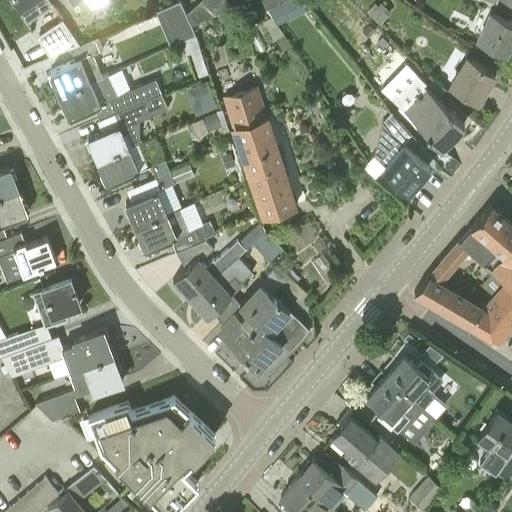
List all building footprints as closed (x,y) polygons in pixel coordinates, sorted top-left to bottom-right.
[(181,0),(176,0),(158,8),(174,44),(198,33),(181,0)] [(226,0),(201,0),(214,15),(233,7),(226,0)] [(302,0),(267,0),(277,15),(304,2),(302,0)] [(379,2),(368,14),(379,24),(390,12),(379,2)] [(217,14),(221,23),(231,19),(228,9),(217,14)] [(479,39),(505,51),(511,36),(511,20),(492,10),(479,39)] [(277,24),(272,16),(262,23),(281,51),(291,45),(277,24)] [(63,25),(41,40),(51,55),(73,40),(63,25)] [(362,31),(368,37),(374,31),(368,25),(362,31)] [(245,42),(242,31),(230,35),(234,46),(245,42)] [(91,80),(102,75),(93,52),(103,48),(98,35),(70,46),(75,60),(50,70),(50,72),(51,71),(60,93),(91,80)] [(379,48),(386,41),(382,38),(376,44),(379,48)] [(450,85),(476,100),(493,71),(467,56),(450,85)] [(440,147),(464,122),(449,108),(448,110),(424,85),(427,83),(419,74),(394,99),(426,132),(426,133),(440,147)] [(189,84),(196,111),(219,106),(212,79),(189,84)] [(69,116),(70,117),(100,104),(91,80),(60,93),(70,115),(69,116)] [(281,159),(267,116),(257,85),(226,95),(240,140),(238,140),(243,155),(248,170),(281,159)] [(89,137),(98,159),(128,146),(138,141),(140,140),(139,140),(139,119),(168,107),(161,91),(118,110),(122,120),(88,136),(88,137),(89,137)] [(381,122),(389,133),(372,153),(385,164),(381,168),(411,193),(432,168),(403,143),(410,134),(391,111),(381,122)] [(196,136),(209,131),(203,116),(190,121),(196,136)] [(107,183),(138,170),(148,165),(138,141),(128,146),(98,159),(108,181),(107,181),(107,183)] [(230,151),(221,154),(225,167),(234,164),(230,151)] [(150,163),(155,174),(169,168),(164,157),(150,163)] [(295,204),(281,159),(248,170),(263,214),(295,204)] [(188,160),(169,168),(155,174),(161,187),(194,174),(188,160)] [(0,195),(17,189),(18,189),(9,167),(9,165),(0,168),(0,195)] [(333,180),(324,183),(326,191),(336,188),(333,180)] [(0,237),(7,235),(2,222),(27,213),(26,211),(25,211),(17,189),(0,195),(0,237)] [(127,202),(136,225),(167,212),(166,211),(157,189),(125,201),(126,203),(127,202)] [(458,239),(466,245),(493,267),(511,246),(511,220),(490,203),(458,239)] [(167,212),(136,225),(146,247),(145,247),(145,248),(171,238),(176,250),(203,237),(211,234),(205,220),(193,225),(193,226),(188,229),(179,206),(166,211),(167,212)] [(214,258),(206,265),(200,258),(212,247),(203,237),(176,250),(182,261),(186,266),(172,278),(189,296),(237,254),(244,248),(244,247),(264,228),(260,219),(237,240),(236,239),(215,258),(215,259),(214,258)] [(277,243),(264,229),(250,241),(263,255),(277,243)] [(20,230),(7,235),(0,237),(0,254),(9,251),(13,250),(22,275),(44,266),(43,264),(56,259),(47,236),(26,244),(20,230)] [(414,290),(469,322),(484,303),(437,280),(466,245),(458,239),(414,290)] [(511,282),(511,246),(493,267),(494,268),(505,277),(511,282)] [(294,261),(286,253),(278,261),(286,269),(294,261)] [(239,282),(252,271),(237,254),(189,296),(206,315),(231,293),(224,285),(232,278),(239,282)] [(481,284),(492,293),(505,277),(494,268),(481,284)] [(511,322),(511,282),(505,277),(492,293),(484,303),(469,322),(498,339),(500,337),(511,322)] [(61,309),(79,303),(74,290),(76,289),(75,286),(73,287),(70,278),(32,291),(44,324),(42,324),(43,326),(66,318),(65,317),(64,317),(61,309)] [(265,373),(308,327),(260,282),(238,305),(246,313),(242,318),(237,313),(219,331),(233,344),(233,345),(246,356),(242,361),(249,368),(254,363),(265,373)] [(112,354),(102,328),(74,339),(75,341),(63,346),(58,334),(23,348),(22,347),(30,368),(56,358),(64,355),(70,369),(70,371),(112,354)] [(1,356),(22,347),(17,333),(6,337),(0,339),(0,354),(1,356)] [(434,362),(442,353),(429,342),(422,350),(434,362)] [(22,347),(1,356),(12,375),(30,368),(22,347)] [(393,357),(379,372),(417,405),(418,403),(424,408),(437,393),(432,389),(441,377),(422,360),(418,365),(404,353),(397,360),(393,357)] [(35,402),(38,405),(51,419),(79,409),(77,404),(73,395),(93,388),(94,391),(122,380),(112,354),(70,371),(70,369),(68,370),(74,387),(35,402)] [(399,425),(417,405),(379,372),(369,383),(374,387),(367,395),(379,405),(374,411),(386,421),(390,416),(399,425)] [(88,415),(100,447),(116,462),(120,458),(122,461),(119,465),(127,473),(131,469),(136,474),(132,478),(167,511),(168,511),(198,481),(183,467),(215,433),(173,393),(131,409),(128,400),(88,415)] [(511,419),(496,409),(477,435),(490,444),(481,458),(509,478),(511,473),(511,419)] [(399,449),(379,432),(376,436),(350,414),(338,428),(332,435),(345,447),(343,450),(374,478),(399,449)] [(313,457),(298,475),(331,503),(330,504),(333,506),(348,490),(353,494),(363,482),(342,464),(333,474),(313,457)] [(433,478),(441,485),(452,472),(444,465),(433,478)] [(409,496),(422,507),(441,485),(433,478),(428,474),(409,496)] [(36,483),(50,499),(58,492),(45,475),(36,483)] [(323,511),(330,504),(331,503),(298,475),(280,495),(300,511),(323,511)] [(64,487),(66,490),(66,489),(77,501),(88,491),(76,478),(64,487)] [(50,499),(36,483),(27,490),(41,506),(50,499)] [(66,489),(66,490),(48,506),(52,511),(86,511),(77,501),(66,489)] [(27,490),(19,497),(31,511),(34,511),(41,506),(27,490)] [(16,511),(31,511),(19,497),(10,505),(16,511)] [(137,511),(123,497),(108,511),(106,510),(103,511),(137,511)]
